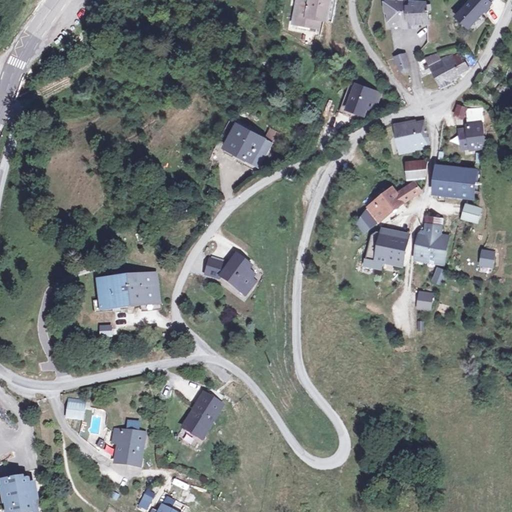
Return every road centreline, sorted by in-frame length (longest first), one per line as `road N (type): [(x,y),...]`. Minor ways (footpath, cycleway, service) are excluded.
road 1 (residential): [(214,360),(257,392),(302,456),(314,463),(338,458),(342,433),(295,360),(295,273),(320,189),(381,120)]
road 2 (residential): [(214,360),(177,317),(195,250),(257,188),(381,120)]
road 3 (residential): [(0,371),(52,386),(214,360)]
road 4 (residential): [(381,120),(455,89),(478,70),(511,1)]
